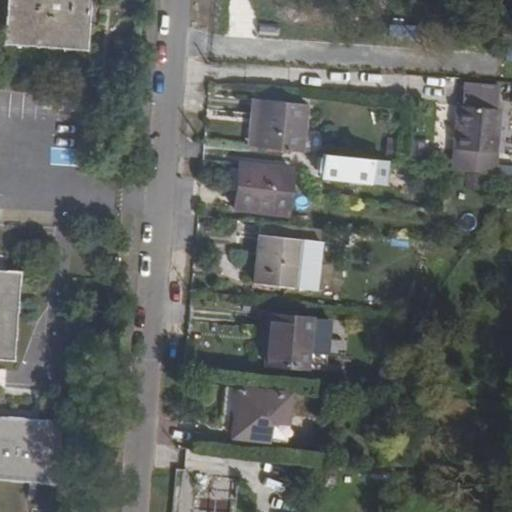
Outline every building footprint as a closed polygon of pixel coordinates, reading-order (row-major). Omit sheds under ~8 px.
[(90,6),(90,0),(6,0),(3,44),(86,50),(90,6)] [(305,103),(254,97),(249,145),(300,150),(305,103)] [(500,108),(456,104),(451,168),(495,172),(500,108)] [(385,161),(326,154),(323,175),(383,182),(385,161)] [(293,168),(239,163),(235,207),(289,212),(293,168)] [(301,238),(259,234),(254,281),(297,285),(301,238)] [(0,480),(55,484),(60,420),(0,414),(0,359),(13,361),(20,271),(0,269),(0,480)] [(269,314),(264,363),(307,367),(311,317),(269,314)] [(288,395),(224,388),(221,435),(283,441),(288,395)]
